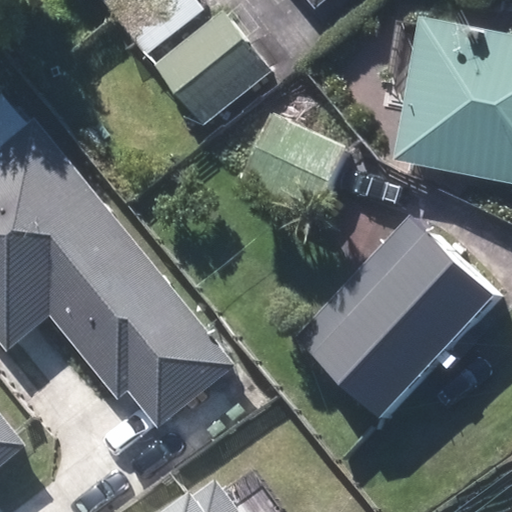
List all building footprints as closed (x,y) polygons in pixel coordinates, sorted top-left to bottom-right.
[(204,0),(110,0),(154,56),(213,11),(204,0)] [(237,14),(165,67),(217,136),(289,83),(237,14)] [(511,181),(511,32),(431,18),(405,163),(511,181)] [(286,112),(248,185),(313,219),(351,146),(286,112)] [(2,150),(0,147),(0,368),(62,319),(127,401),(134,395),(161,430),(243,366),(151,249),(45,116),(2,150)] [(511,296),(427,214),(305,340),(393,424),(511,300),(511,296)] [(0,473),(35,444),(0,401),(0,473)] [(399,511),(414,500),(366,441),(340,462),(379,511),(399,511)] [(225,511),(213,497),(193,511),(225,511)]
